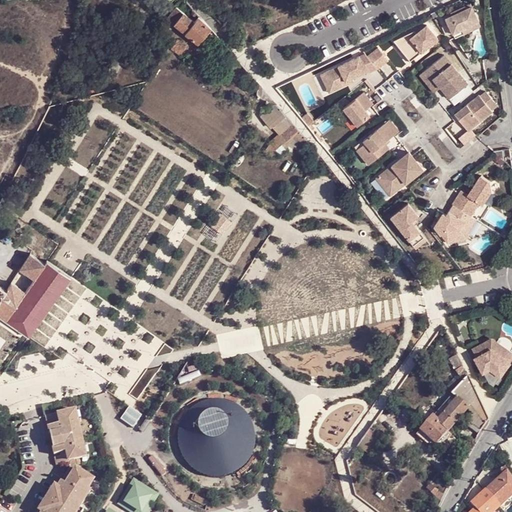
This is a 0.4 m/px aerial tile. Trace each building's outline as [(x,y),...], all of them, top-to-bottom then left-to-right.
[(454,31),(480,19),(471,2),(444,15),(441,8),(432,12),(450,39),(457,36),(454,31)] [(201,45),(212,30),(199,18),(196,22),(179,8),(171,18),(201,45)] [(454,31),(457,36),(482,23),(480,19),(454,31)] [(431,43),(438,37),(427,22),(416,30),(410,35),(407,31),(394,38),(398,44),(400,42),(412,57),(425,47),(423,44),(428,40),(431,43)] [(173,50),(181,56),(188,47),(179,41),(173,50)] [(400,42),(398,44),(410,59),(412,57),(400,42)] [(368,70),(376,63),(365,49),(357,56),(367,69),(368,70)] [(450,98),(470,83),(446,53),(424,70),(432,80),(434,78),(442,87),(445,85),(448,89),(445,92),(450,98)] [(361,72),(368,70),(357,56),(354,58),(361,72)] [(397,68),(387,56),(376,64),(386,77),(397,68)] [(353,76),(361,72),(354,58),(325,72),(333,86),(344,80),(346,84),(355,80),(353,76)] [(432,80),(424,70),(421,74),(436,92),(442,87),(434,78),(432,80)] [(333,86),(325,72),(321,74),(331,92),(346,84),(344,80),(333,86)] [(366,109),(373,103),(364,91),(344,107),(358,124),(370,115),(366,109)] [(470,131),(494,111),(482,94),(457,114),(470,131)] [(287,144),(302,149),(310,144),(275,105),(263,113),(279,133),(270,140),(281,150),(287,144)] [(400,130),(391,119),(365,139),(367,141),(371,146),(361,153),(370,164),(396,144),(391,137),(400,130)] [(371,146),(367,141),(358,149),(361,153),(371,146)] [(391,195),(424,168),(410,151),(377,177),(391,195)] [(457,206),(474,217),(499,181),(481,170),(469,190),(465,187),(454,203),(455,204),(457,206)] [(414,244),(424,236),(414,223),(412,220),(416,218),(419,215),(409,202),(391,215),(414,244)] [(436,226),(447,241),(466,237),(471,228),(471,223),(474,217),(457,206),(454,211),(455,212),(452,216),(449,215),(448,215),(445,213),(436,226)] [(230,219),(220,213),(214,223),(225,228),(230,219)] [(424,236),(414,244),(416,247),(427,239),(424,236)] [(12,282),(6,290),(0,298),(0,315),(30,337),(72,278),(46,262),(32,254),(22,269),(35,278),(25,291),(12,282)] [(507,350),(511,353),(511,348),(496,337),(490,342),(492,341),(494,342),(496,342),(498,343),(507,350)] [(498,386),(511,364),(511,353),(507,350),(498,343),(496,342),(494,342),(492,341),(490,342),(480,346),(485,356),(481,358),(480,358),(493,383),(498,386)] [(485,356),(480,346),(477,348),(481,358),(485,356)] [(421,432),(436,446),(447,433),(467,410),(474,415),(468,422),(482,431),(490,420),(465,367),(459,356),(451,360),(457,372),(465,383),(421,432)] [(224,487),(240,482),(253,472),(262,457),(265,441),(263,425),(255,410),(242,399),(227,393),(210,392),(196,397),(184,405),(175,417),(170,431),(169,446),(174,461),(183,473),(195,482),(209,487),(224,487)] [(143,416),(130,407),(120,421),(134,429),(143,416)] [(80,411),(74,412),(76,422),(79,421),(80,422),(82,421),(80,411)] [(76,422),(74,412),(60,415),(60,414),(47,417),(48,425),(54,423),(55,426),(49,427),(51,434),(52,434),(55,448),(54,448),(55,455),(61,454),(62,457),(56,458),(57,466),(71,463),(71,462),(84,458),(82,449),(85,448),(80,422),(79,421),(76,422)] [(375,456),(382,446),(374,440),(378,434),(373,431),(362,447),(375,456)] [(431,450),(436,446),(421,432),(417,437),(431,450)] [(452,437),(447,433),(436,446),(441,449),(452,437)] [(375,456),(362,447),(359,450),(358,453),(371,463),(375,456)] [(77,511),(79,509),(81,509),(92,491),(90,490),(95,481),(72,467),(64,480),(69,483),(68,486),(63,482),(59,488),(55,486),(39,511),(40,511),(77,511)] [(511,478),(507,472),(487,490),(501,507),(511,497),(511,478)] [(442,503),(450,488),(446,481),(440,475),(435,481),(435,483),(431,487),(442,503)] [(147,511),(157,497),(136,484),(122,505),(132,511),(147,511)] [(495,511),(501,507),(487,490),(471,505),(476,510),(472,511),(495,511)]
